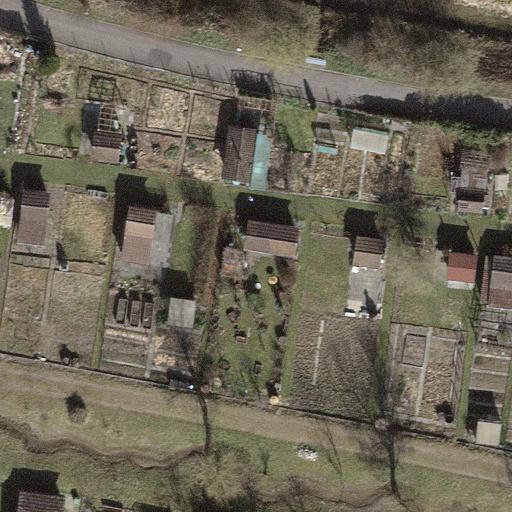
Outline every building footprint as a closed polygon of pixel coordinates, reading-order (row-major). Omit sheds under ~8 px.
[(136,115),(100,109),(92,162),(128,167),(136,115)] [(271,131),(239,126),(232,174),(264,178),(271,131)] [(62,203),(31,199),(24,248),(55,253),(62,203)] [(222,216),(190,212),(187,233),(219,237),(222,216)] [(169,220),(137,215),(129,268),(161,273),(169,220)] [(308,234),(258,232),(256,267),(307,268),(308,234)] [(390,250),(368,248),(365,276),(388,278),(390,250)] [(511,256),(500,256),(496,316),(511,317),(511,256)] [(478,267),(453,266),(452,292),(478,293),(478,267)] [(206,321),(179,317),(175,342),(203,346),(206,321)] [(100,349),(55,342),(52,363),(97,370),(100,349)] [(73,511),(74,505),(27,498),(25,511),(73,511)]
